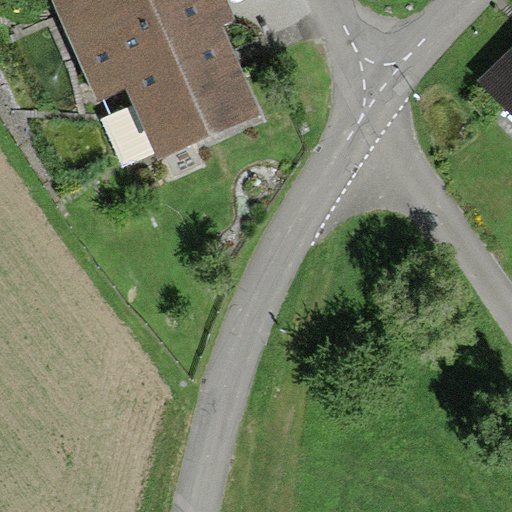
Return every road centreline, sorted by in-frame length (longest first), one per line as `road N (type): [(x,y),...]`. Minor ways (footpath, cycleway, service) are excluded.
road 1 (residential): [(194,511),(230,348),(312,193),(383,86)]
road 2 (residential): [(383,86),(404,142),(511,302)]
road 3 (residential): [(383,86),(472,0)]
